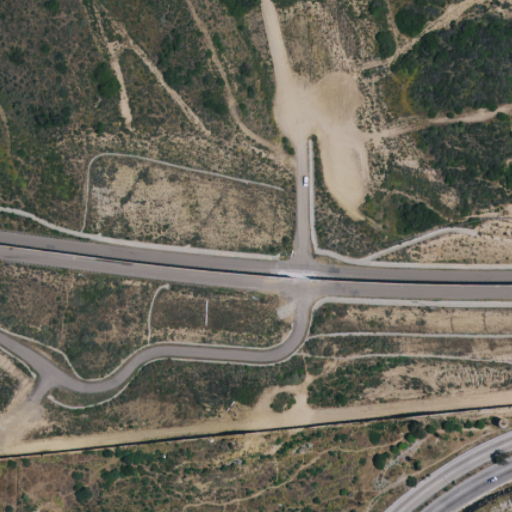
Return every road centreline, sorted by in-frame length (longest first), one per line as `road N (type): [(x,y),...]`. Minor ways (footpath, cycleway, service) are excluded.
road 1 (track): [(53,372),(9,451),(511,399)]
road 2 (trunk): [(511,437),(391,511)]
